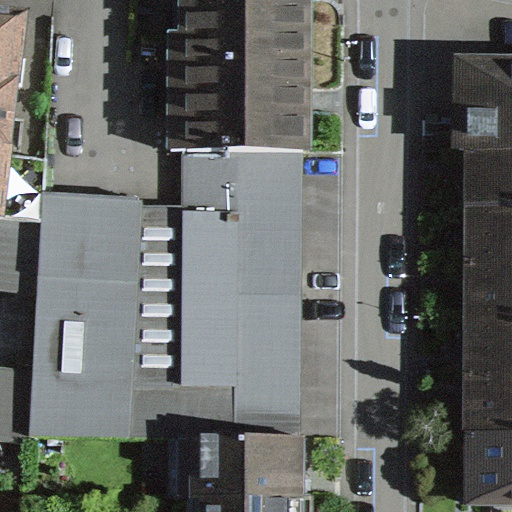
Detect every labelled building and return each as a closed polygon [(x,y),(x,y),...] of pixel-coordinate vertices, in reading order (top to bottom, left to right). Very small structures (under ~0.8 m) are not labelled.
[(172,57),(188,57),(187,150),(301,150),(303,150),(303,89),(303,0),(187,0),(188,36),(172,36),(172,57)] [(0,217),(42,222),(44,194),(45,160),(6,155),(22,18),(0,15),(0,217)] [(460,107),(459,150),(471,150),(511,149),(511,64),(460,64),(460,107)] [(139,207),(139,199),(44,194),(42,222),(38,288),(34,379),(30,437),(194,438),(299,438),(300,330),(301,150),(187,150),(183,149),(183,208),(139,207)] [(470,207),(511,206),(511,149),(471,150),(470,190),(470,207)] [(470,264),(511,263),(511,206),(470,207),(470,243),(470,264)] [(0,217),(0,283),(38,288),(42,222),(0,217)] [(511,263),(470,264),(470,312),(470,321),(511,321),(511,263)] [(511,321),(470,321),(469,363),(469,378),(511,377),(511,321)] [(34,379),(0,374),(0,438),(30,442),(30,437),(34,379)] [(469,435),(511,434),(511,377),(469,378),(469,417),(469,435)] [(511,434),(469,435),(468,480),(468,503),(511,503),(511,434)] [(301,483),(301,438),(299,438),(194,438),(194,498),(204,498),(300,498),(301,483)] [(204,498),(203,511),(312,511),(312,498),(300,498),(204,498)]
